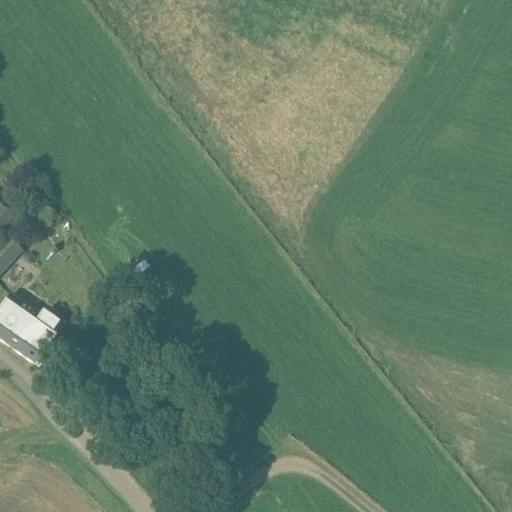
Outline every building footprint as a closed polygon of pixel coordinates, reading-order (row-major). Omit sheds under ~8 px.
[(0,233),(12,221),(0,209),(0,233)] [(0,274),(20,253),(5,240),(0,245),(0,274)] [(58,332),(10,299),(0,313),(0,342),(34,366),(58,332)] [(108,381),(103,377),(98,383),(95,381),(84,394),(105,411),(116,398),(102,387),(108,381)] [(145,418),(125,401),(115,413),(135,430),(145,418)]
